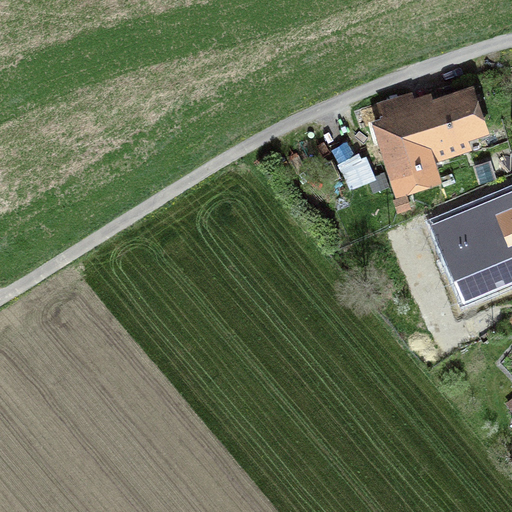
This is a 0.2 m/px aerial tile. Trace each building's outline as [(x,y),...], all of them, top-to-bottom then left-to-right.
[(474,81),(433,95),(431,90),(413,96),(411,89),(376,101),(381,115),(371,118),(396,193),(442,178),(436,161),(473,149),(469,137),(490,130),(474,81)] [(374,145),(368,132),(350,139),(356,153),(374,145)] [(375,174),(367,154),(340,165),(349,188),(368,181),(373,192),(389,185),(383,170),(375,174)] [(511,189),(477,204),(502,264),(511,259),(511,189)] [(413,208),(408,194),(393,199),(398,213),(413,208)]
